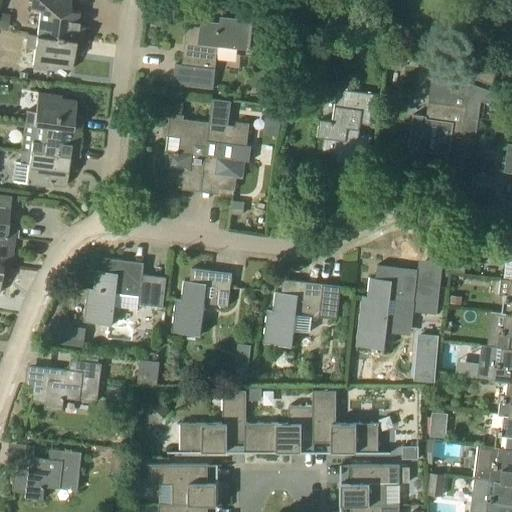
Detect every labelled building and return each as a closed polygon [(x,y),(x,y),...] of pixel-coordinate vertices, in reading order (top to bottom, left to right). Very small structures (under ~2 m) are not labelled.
[(28,34),(28,35),(84,42),(86,27),(83,27),(77,26),(79,12),(69,11),(70,0),(31,0),(31,10),(40,11),(37,35),(28,34)] [(184,46),(186,46),(184,65),(176,64),(173,85),(213,89),(218,46),(250,49),(254,20),(220,17),(220,23),(201,21),(200,26),(187,25),(184,46)] [(82,55),(84,42),(28,35),(26,47),(35,48),(32,67),(56,70),(56,67),(72,69),(73,54),(82,55)] [(401,70),(403,54),(391,52),(389,68),(401,70)] [(469,58),(464,75),(493,84),(498,67),(469,58)] [(479,119),(481,101),(492,103),(495,91),(457,79),(432,65),(428,100),(426,116),(413,114),(409,150),(415,151),(413,164),(436,167),(437,158),(449,159),(452,136),(462,137),(465,117),(479,119)] [(317,137),(323,138),(321,151),(336,154),(335,160),(342,161),(342,163),(355,165),(361,123),(371,124),(375,93),(337,88),(333,121),(320,119),(317,137)] [(25,123),(81,130),(83,116),(74,115),(76,100),(61,98),(61,95),(38,92),(35,111),(27,110),(25,123)] [(192,171),(203,172),(210,122),(184,119),(184,115),(181,114),(183,102),(176,101),(174,114),(170,113),(167,135),(180,137),(178,151),(166,150),(163,167),(169,168),(168,181),(190,184),(192,171)] [(265,110),(264,133),(280,133),(281,111),(265,110)] [(213,187),(220,188),(235,190),(237,177),(243,178),(245,160),(232,158),(234,144),(247,146),(250,123),(236,121),(235,126),(210,122),(203,172),(215,174),(213,187)] [(78,130),(81,130),(25,123),(21,150),(78,158),(79,144),(76,144),(78,130)] [(76,171),(78,158),(21,150),(20,161),(15,161),(13,182),(26,183),(49,186),(50,183),(65,185),(67,170),(76,171)] [(10,209),(8,209),(10,195),(0,193),(0,236),(14,238),(16,225),(8,224),(10,209)] [(0,264),(11,265),(7,265),(9,251),(12,252),(14,238),(0,236),(0,264)] [(163,306),(164,297),(167,277),(143,274),(144,265),(124,262),(125,260),(104,257),(102,271),(96,270),(94,289),(88,288),(84,322),(113,325),(115,308),(138,311),(139,304),(163,306)] [(9,279),(11,265),(0,264),(0,282),(1,278),(9,279)] [(358,328),(356,345),(385,349),(387,332),(390,299),(415,301),(414,312),(437,314),(438,306),(440,286),(416,283),(418,271),(398,269),(398,267),(377,265),(376,278),(370,277),(367,296),(362,296),(358,328)] [(205,303),(228,306),(232,275),(212,272),(213,270),(192,268),(190,281),(184,281),(182,300),(176,299),(172,332),(201,335),(205,303)] [(511,279),(511,280),(501,278),(499,295),(504,295),(502,313),(506,314),(511,314),(511,279)] [(312,316),(320,317),(323,286),(304,284),(304,281),(283,279),(282,292),(276,291),(273,310),(267,309),(264,343),(292,346),(294,330),(310,332),(312,316)] [(511,314),(506,314),(504,327),(500,327),(497,346),(502,347),(511,347),(511,314)] [(50,342),(83,345),(85,327),(52,324),(50,342)] [(417,348),(415,379),(434,380),(437,335),(420,334),(418,334),(417,348)] [(247,378),(251,344),(238,342),(233,376),(247,378)] [(511,347),(502,347),(500,361),(496,360),(493,380),(508,381),(511,381),(511,347)] [(45,408),(63,410),(65,397),(97,401),(102,363),(71,359),(70,369),(46,366),(45,378),(35,377),(32,400),(46,402),(45,408)] [(143,361),(140,382),(156,384),(159,362),(143,361)] [(511,381),(508,381),(506,395),(502,394),(499,414),(504,414),(511,415),(511,381)] [(247,400),(261,400),(261,388),(247,388),(247,400)] [(245,442),(245,423),(246,390),(223,390),(223,423),(180,422),(180,451),(168,450),(168,452),(227,452),(227,442),(245,442)] [(332,442),(331,452),(391,453),(391,451),(379,451),(379,423),(336,423),(336,391),(314,390),(314,405),(313,454),(314,454),(314,442),(332,442)] [(153,394),(139,409),(152,420),(165,406),(153,394)] [(313,454),(314,405),(289,405),(289,423),(245,423),(245,442),(245,454),(246,454),(246,452),(302,453),(302,442),(313,442),(313,454)] [(511,415),(504,414),(502,428),(498,428),(495,446),(511,448),(511,415)] [(511,448),(495,446),(479,444),(474,477),(491,479),(491,480),(496,481),(511,481),(511,448)] [(405,445),(404,459),(420,459),(420,445),(405,445)] [(26,498),(44,499),(45,486),(78,490),(82,452),(51,449),(50,458),(26,456),(25,468),(15,467),(13,490),(26,491),(26,498)] [(122,475),(125,453),(113,452),(111,474),(122,475)] [(208,466),(218,466),(218,464),(146,464),(146,484),(173,484),(173,505),(208,505),(218,505),(218,483),(208,483),(208,466)] [(400,485),(400,482),(400,467),(400,464),(340,464),(340,466),(351,466),(351,483),(340,483),(340,505),(351,505),(386,505),(399,505),(400,485)] [(409,467),(400,467),(400,482),(409,482),(409,467)] [(443,496),(446,475),(430,473),(427,494),(443,496)] [(489,494),(486,511),(511,511),(511,481),(496,481),(494,495),(489,494)]
